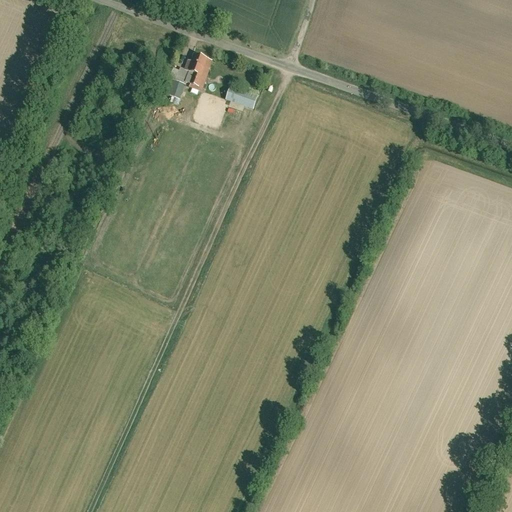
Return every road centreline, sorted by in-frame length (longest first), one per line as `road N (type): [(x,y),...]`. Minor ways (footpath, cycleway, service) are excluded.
road 1 (track): [(295,69),(91,511)]
road 2 (unclassified): [(99,0),(511,147)]
